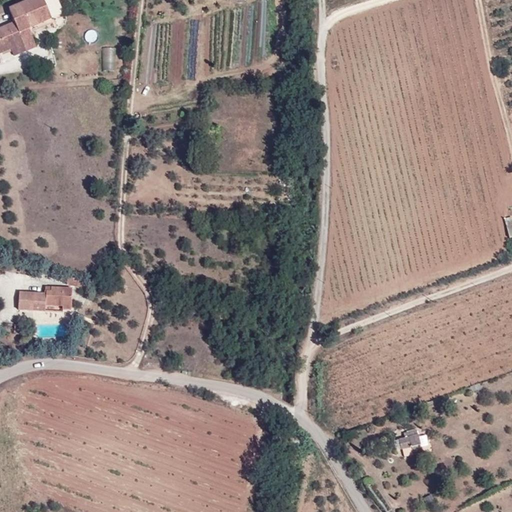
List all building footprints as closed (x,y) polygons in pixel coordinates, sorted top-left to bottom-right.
[(52,19),(45,4),(43,0),(31,0),(9,9),(16,23),(0,29),(0,53),(11,49),(24,44),(27,51),(37,47),(29,29),(52,19)] [(14,56),(27,51),(24,44),(11,49),(14,56)] [(103,48),(105,70),(118,69),(117,47),(103,48)] [(210,137),(210,127),(200,127),(200,137),(210,137)] [(19,310),(33,311),(33,304),(45,305),(45,312),(63,313),(63,310),(71,310),(72,289),(52,287),(51,291),(46,291),(46,294),(30,293),(19,292),(19,310)] [(421,444),(417,431),(404,433),(405,438),(399,439),(401,449),(421,444)]
